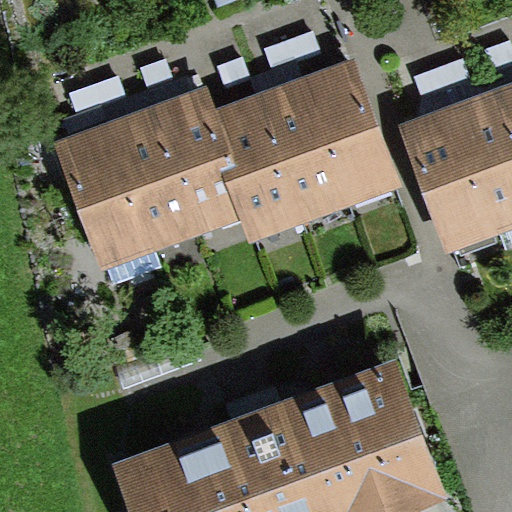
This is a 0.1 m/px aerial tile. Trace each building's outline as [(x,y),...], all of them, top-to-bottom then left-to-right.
[(353,67),(305,84),(345,192),(392,175),(353,67)] [(305,84),(259,101),(299,209),(345,192),(305,84)] [(511,90),(502,95),(511,122),(511,90)] [(204,95),(158,112),(197,220),(244,203),(212,119),(204,95)] [(511,213),(511,122),(502,95),(455,112),(495,219),(511,213)] [(299,209),(259,101),(212,119),(244,203),(252,226),(299,209)] [(158,112),(111,129),(151,237),(197,220),(158,112)] [(495,219),(455,112),(408,129),(448,237),(495,219)] [(151,237),(111,129),(64,147),(103,255),(151,237)] [(353,511),(432,483),(389,369),(129,465),(146,511),(353,511)]
